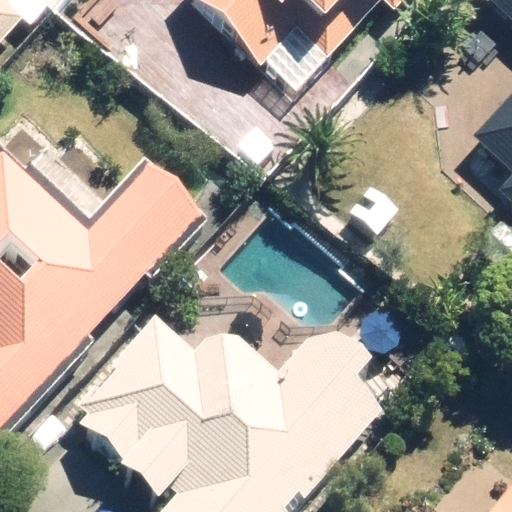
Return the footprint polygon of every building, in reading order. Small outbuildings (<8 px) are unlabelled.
[(28,0),(41,11),(50,0),(28,0)] [(169,0),(167,3),(243,77),(275,44),(311,78),(367,20),(384,36),(419,0),(169,0)] [(511,232),(511,0),(472,0),(511,38),(511,114),(468,159),(503,193),(488,209),(511,232)] [(0,56),(19,37),(0,18),(0,56)] [(0,448),(203,239),(137,175),(95,219),(36,162),(10,188),(0,178),(0,448)] [(305,511),(380,427),(354,404),(370,386),(314,338),(267,392),(210,342),(183,372),(147,341),(63,437),(108,476),(101,484),(133,511),(305,511)] [(511,511),(511,486),(489,511),(511,511)]
